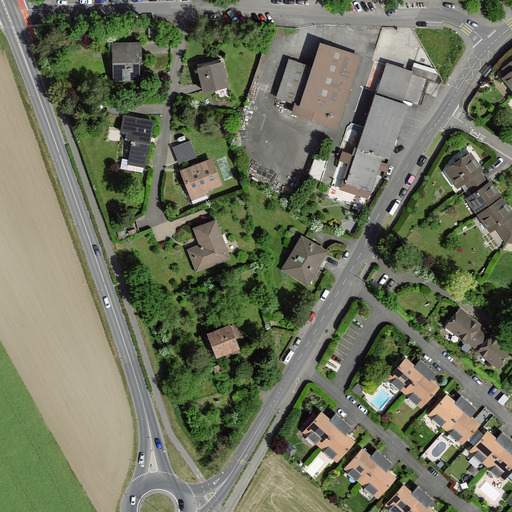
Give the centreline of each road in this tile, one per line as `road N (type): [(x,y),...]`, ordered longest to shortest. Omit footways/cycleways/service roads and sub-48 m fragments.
road 1 (secondary): [(6,9),(130,359),(154,481)]
road 2 (residential): [(490,45),(459,20),(433,14),(188,5),(6,9)]
road 3 (residential): [(297,361),(468,511)]
road 4 (residential): [(345,279),(511,416)]
road 5 (tertiary): [(345,279),(444,111)]
road 6 (tertiary): [(297,361),(223,484),(188,507)]
